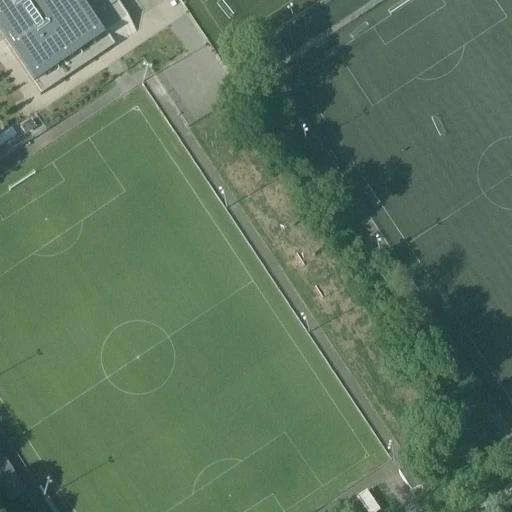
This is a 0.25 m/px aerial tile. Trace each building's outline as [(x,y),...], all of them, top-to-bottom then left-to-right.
[(137,31),(115,0),(0,0),(0,35),(40,96),(114,46),(137,31)] [(21,128),(24,133),(32,128),(29,122),(21,128)] [(7,132),(0,136),(0,144),(1,146),(12,140),(7,132)] [(0,489),(9,502),(24,492),(0,455),(0,489)] [(399,472),(412,492),(422,485),(409,466),(399,472)] [(380,511),(381,511),(367,492),(359,497),(369,511),(380,511)]
